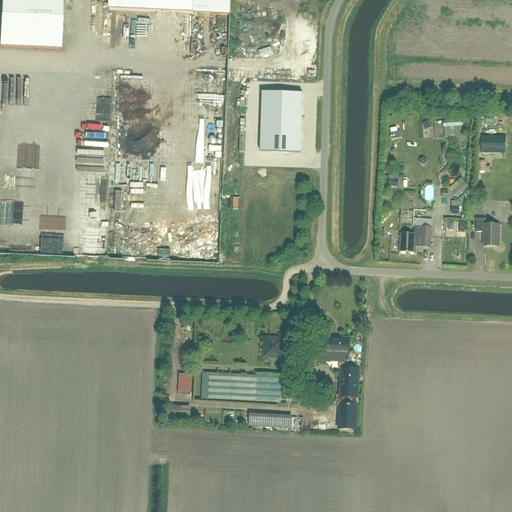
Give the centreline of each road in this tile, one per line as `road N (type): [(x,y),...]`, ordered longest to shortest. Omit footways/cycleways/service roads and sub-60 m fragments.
road 1 (unclassified): [(0,297),(274,310),(286,298),(289,276),(300,267),(321,269)]
road 2 (unclassified): [(321,269),(329,31),(340,0)]
road 3 (unclassified): [(511,277),(321,269)]
